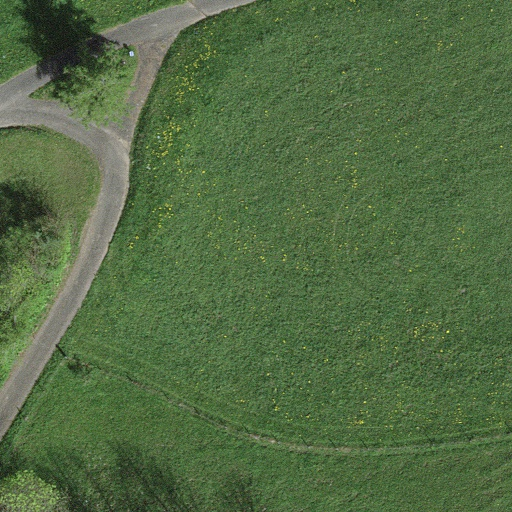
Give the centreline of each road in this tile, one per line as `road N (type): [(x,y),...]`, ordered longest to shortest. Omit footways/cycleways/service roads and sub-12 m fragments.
road 1 (track): [(0,104),(88,126),(106,145),(114,188),(80,290),(0,416)]
road 2 (track): [(0,103),(99,44),(224,0)]
road 3 (track): [(178,13),(144,73),(113,166)]
